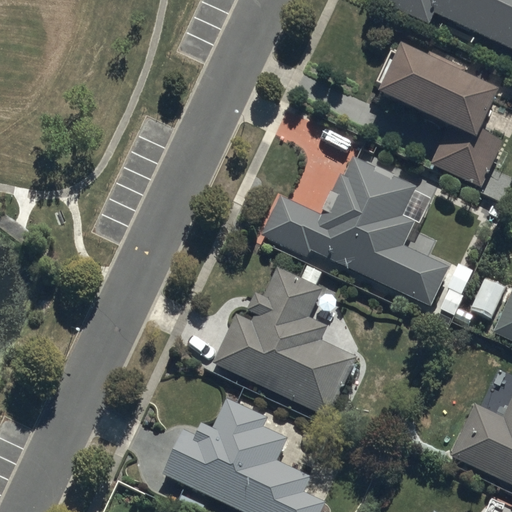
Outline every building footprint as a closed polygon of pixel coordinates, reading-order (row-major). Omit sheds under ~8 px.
[(511,0),(387,0),(381,15),(432,36),(438,21),(511,53),(511,0)] [(503,110),(404,65),(381,115),(446,145),(433,174),(484,197),(508,144),(491,136),(503,110)] [(278,196),(260,234),(427,315),(450,267),(400,243),(423,196),(352,161),(325,218),(278,196)] [(440,310),(454,317),(463,298),(460,297),(472,274),(458,267),(447,290),(450,291),(440,310)] [(262,272),(216,377),(329,426),(357,362),(325,348),(330,338),(313,330),(327,300),(262,272)] [(506,289),(486,279),(471,312),(491,322),(506,289)] [(511,300),(491,347),(511,356),(511,300)] [(478,414),(454,465),(511,492),(511,418),(507,428),(478,414)] [(190,432),(167,485),(228,511),(323,511),(325,507),(306,499),(313,484),(278,469),(289,444),(226,416),(214,443),(190,432)]
